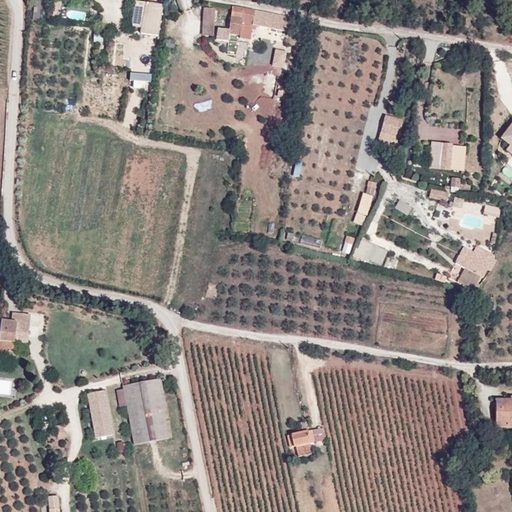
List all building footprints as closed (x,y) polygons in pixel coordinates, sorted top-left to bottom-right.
[(142,30),(146,5),(135,3),(131,28),(142,30)] [(164,8),(146,5),(142,30),(141,36),(160,39),(164,8)] [(239,35),(242,9),(228,6),(224,32),(239,35)] [(202,35),(213,36),(215,9),(204,8),(202,35)] [(247,37),(250,10),(242,9),(239,35),(247,37)] [(286,53),(274,50),(272,62),(283,65),(286,53)] [(406,120),(386,115),(380,143),(399,148),(406,120)] [(511,126),(500,142),(509,148),(506,153),(511,157),(511,126)] [(461,146),(431,144),(429,171),(460,173),(461,146)] [(357,212),(353,222),(362,226),(367,216),(377,183),(368,181),(365,194),(363,193),(357,212)] [(429,198),(447,202),(449,193),(431,189),(429,198)] [(399,199),(394,208),(408,217),(413,208),(399,199)] [(502,209),(485,205),(483,215),(499,218),(502,209)] [(347,236),(342,252),(349,254),(355,239),(347,236)] [(387,251),(360,240),(357,250),(356,249),(352,257),(367,263),(368,261),(381,267),(387,251)] [(478,267),(482,269),(487,258),(484,257),(486,254),(469,243),(455,265),(456,265),(452,274),(468,284),(473,275),(474,276),(478,267)] [(28,309),(12,308),(11,315),(28,316),(28,309)] [(31,321),(27,321),(28,316),(11,315),(11,319),(0,318),(0,348),(9,349),(15,349),(16,342),(30,342),(31,321)] [(126,391),(126,394),(129,410),(137,449),(175,443),(163,384),(126,391)] [(96,440),(114,436),(106,393),(88,397),(96,440)] [(129,410),(126,394),(119,396),(122,412),(127,411),(129,410)] [(511,395),(493,394),(494,421),(511,421),(511,395)] [(288,429),(291,442),(292,441),(306,438),(307,438),(305,426),(299,427),(288,429)] [(309,449),(306,438),(292,441),(295,451),(309,449)] [(130,462),(129,454),(127,445),(120,446),(121,454),(123,463),(130,462)] [(46,491),(55,490),(54,479),(45,480),(46,491)] [(47,511),(56,511),(55,490),(46,491),(47,511)]
